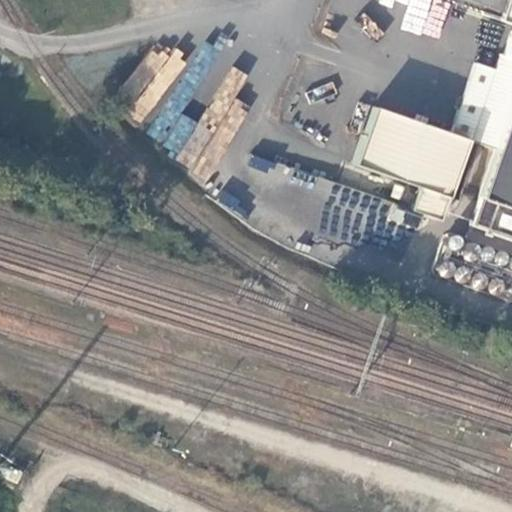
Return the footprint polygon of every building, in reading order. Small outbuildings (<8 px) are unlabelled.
[(511,12),(508,11),(504,21),(511,23),(511,42),(507,56),(503,54),(497,70),(477,63),(453,134),(375,107),(355,164),(421,187),(413,210),(442,220),(469,142),(495,152),(469,225),(511,239),(511,12)] [(168,59),(155,47),(112,98),(140,121),(188,63),(174,52),(168,59)] [(210,179),(235,126),(226,122),(246,78),(224,68),(179,165),(210,179)] [(179,154),(196,121),(179,113),(163,146),(179,154)] [(482,265),(501,267),(503,247),(447,241),(443,280),(480,284),(482,265)]
